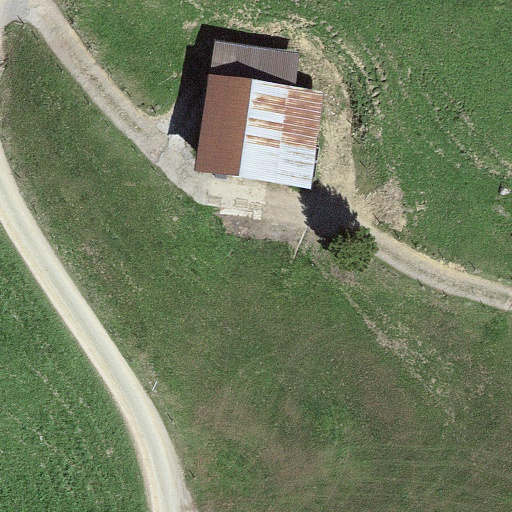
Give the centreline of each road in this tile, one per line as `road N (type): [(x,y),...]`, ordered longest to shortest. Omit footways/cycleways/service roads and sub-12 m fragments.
road 1 (track): [(511,296),(290,211),(211,193),(161,162),(13,0)]
road 2 (unclassified): [(0,188),(21,233),(137,402),(169,511)]
